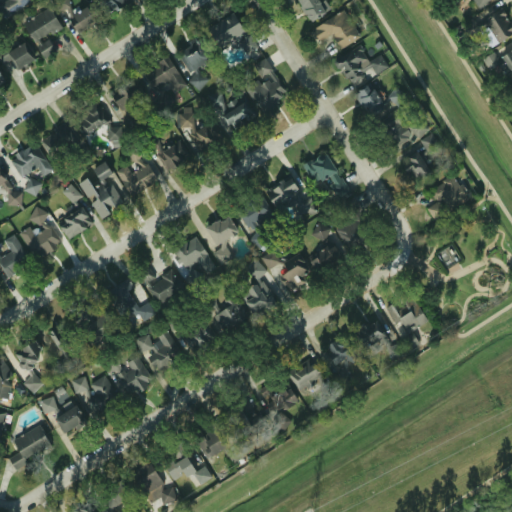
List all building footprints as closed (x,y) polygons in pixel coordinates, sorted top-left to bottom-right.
[(31,0),(7,0),(0,3),(0,12),(4,18),(31,0)] [(55,0),(59,11),(69,8),(66,0),(55,0)] [(128,0),(96,0),(107,16),(129,1),(128,0)] [(325,12),(317,0),(296,0),(295,1),(309,22),(325,12)] [(328,9),(324,0),(317,0),(322,12),(328,9)] [(470,0),(477,9),(489,0),(470,0)] [(68,15),(75,32),(96,24),(90,7),(68,15)] [(32,42),(59,29),(49,9),(22,22),(32,42)] [(489,48),(511,32),(511,28),(499,9),(474,26),(489,48)] [(340,47),(358,37),(343,10),(310,28),(318,41),(332,34),(340,47)] [(254,46),(236,20),(212,37),(221,49),(236,38),(245,52),(254,46)] [(8,63),(14,72),(34,61),(22,39),(0,51),(0,62),(2,66),(8,63)] [(174,51),(186,73),(205,63),(193,41),(174,51)] [(348,84),(386,68),(380,54),(365,61),(360,48),(337,59),(348,84)] [(511,48),(498,59),(492,51),(482,59),(489,70),(499,63),(511,80),(511,79),(511,48)] [(174,91),(184,85),(167,57),(142,72),(153,90),(168,81),(174,91)] [(251,64),(259,78),(245,87),(259,111),(286,95),(263,57),(251,64)] [(196,70),(186,81),(197,91),(207,79),(196,70)] [(145,98),(134,81),(118,92),(121,96),(114,101),(122,113),(145,98)] [(368,118),(384,107),(368,83),(352,94),(368,118)] [(404,96),(395,87),(385,97),(394,106),(404,96)] [(205,98),(212,108),(214,106),(231,130),(251,116),(237,95),(225,104),(216,90),(205,98)] [(83,135),(108,121),(96,101),(72,115),(83,135)] [(175,127),(193,126),(192,107),(175,108),(175,127)] [(381,124),(395,146),(412,135),(399,114),(381,124)] [(427,131),(420,117),(406,124),(412,138),(427,131)] [(77,139),(64,121),(40,137),(53,156),(77,139)] [(190,134),(204,152),(217,142),(204,124),(190,134)] [(418,141),(425,151),(438,142),(431,132),(418,141)] [(183,164),(172,144),(156,152),(168,172),(183,164)] [(41,171),(48,159),(24,146),(12,167),(25,174),(30,165),(41,171)] [(155,181),(134,146),(126,151),(136,168),(129,173),(124,165),(115,171),(129,196),(155,181)] [(415,182),(429,172),(415,151),(400,160),(415,182)] [(335,198),(346,192),(324,152),(302,165),(313,185),(324,178),(335,198)] [(124,202),(100,164),(91,170),(97,179),(89,184),(85,178),(77,183),(99,218),(124,202)] [(0,187),(12,206),(20,201),(0,170),(0,187)] [(467,200),(455,175),(428,189),(441,213),(467,200)] [(33,196),(39,184),(26,178),(21,190),(33,196)] [(301,201),(290,180),(265,193),(274,209),(293,200),(302,216),(314,209),(308,197),(301,201)] [(79,196),(69,184),(60,191),(70,204),(79,196)] [(254,245),(262,241),(257,229),(269,223),(258,198),(237,207),(254,245)] [(351,219),(335,228),(346,247),(372,231),(352,198),(342,204),(351,219)] [(66,239),(90,225),(80,207),(56,221),(66,239)] [(18,233),(35,259),(59,244),(36,209),(27,214),(33,223),(18,233)] [(237,232),(226,215),(200,231),(221,264),(232,257),(222,241),(237,232)] [(311,236),(324,240),(328,226),(315,222),(311,236)] [(2,241),(9,251),(0,257),(0,268),(7,278),(30,262),(12,234),(2,241)] [(171,249),(183,271),(197,263),(203,274),(214,268),(195,235),(171,249)] [(341,259),(331,244),(308,259),(317,274),(341,259)] [(289,292),(312,277),(297,254),(274,269),(289,292)] [(171,271),(155,280),(147,266),(137,271),(156,307),(183,292),(171,271)] [(250,274),(255,283),(239,292),(252,315),(274,303),(258,275),(262,273),(259,268),(250,274)] [(138,324),(154,315),(146,302),(138,306),(124,281),(104,292),(120,321),(132,314),(138,324)] [(385,306),(401,336),(398,338),(405,351),(418,345),(410,330),(425,322),(409,293),(385,306)] [(211,307),(225,329),(246,316),(232,294),(211,307)] [(116,330),(101,312),(78,330),(93,348),(116,330)] [(203,321),(184,331),(195,351),(214,340),(203,321)] [(375,348),(379,338),(381,339),(385,329),(366,321),(358,342),(375,348)] [(59,373),(72,369),(66,350),(75,348),(68,327),(50,333),(59,360),(56,361),(59,373)] [(181,360),(167,333),(149,342),(146,335),(134,341),(142,354),(148,351),(158,372),(181,360)] [(323,345),(334,367),(357,355),(346,333),(323,345)] [(33,355),(39,351),(31,341),(12,356),(24,371),(37,361),(33,355)] [(399,354),(392,344),(385,349),(392,359),(399,354)] [(103,365),(108,374),(110,373),(123,397),(151,382),(137,358),(119,368),(114,359),(103,365)] [(311,358),(288,371),(299,393),(323,381),(311,358)] [(0,396),(10,389),(4,380),(11,374),(0,359),(0,396)] [(94,394),(85,399),(95,415),(118,402),(103,375),(88,384),(94,394)] [(274,414),(295,401),(280,376),(259,389),(274,414)] [(86,388),(81,377),(70,381),(75,393),(86,388)] [(246,419),(235,403),(223,412),(242,439),(250,434),(254,439),(268,429),(255,412),(246,419)] [(85,422),(73,404),(53,417),(64,435),(85,422)] [(214,455),(218,450),(234,461),(243,450),(207,424),(195,441),(214,455)] [(13,468),(50,447),(37,425),(11,440),(18,452),(7,458),(13,468)] [(178,487),(197,471),(180,451),(161,467),(178,487)] [(171,498),(151,464),(132,475),(148,503),(158,498),(161,504),(171,498)] [(118,511),(114,505),(128,497),(118,481),(96,494),(106,511),(118,511)] [(91,511),(86,503),(72,511),(91,511)]
